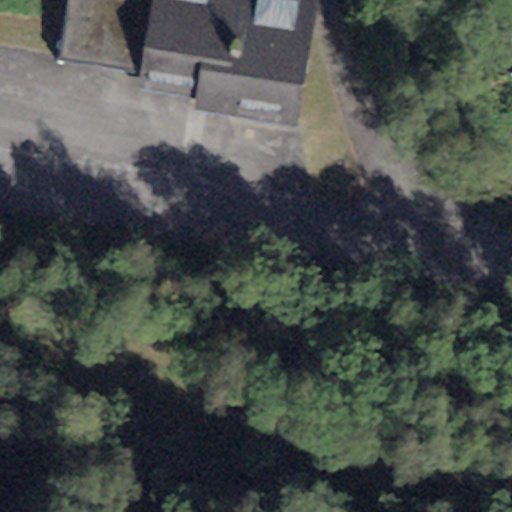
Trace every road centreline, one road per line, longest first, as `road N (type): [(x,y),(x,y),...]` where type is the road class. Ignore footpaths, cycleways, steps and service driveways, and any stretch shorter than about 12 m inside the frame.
road 1 (track): [(0,369),(121,417),(511,502)]
road 2 (residential): [(511,248),(0,186)]
